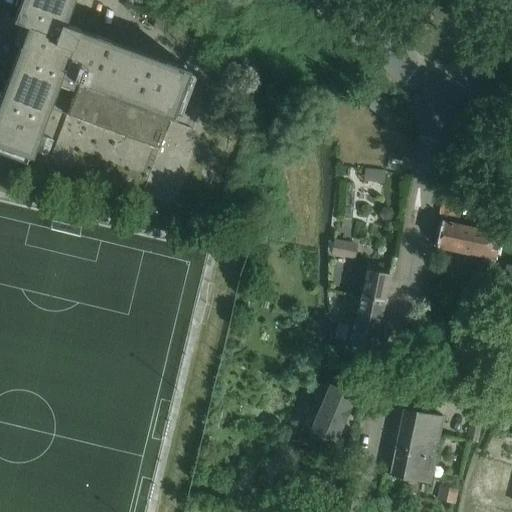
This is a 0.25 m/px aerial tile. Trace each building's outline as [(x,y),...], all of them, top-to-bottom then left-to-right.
[(20,0),(12,21),(17,22),(26,26),(0,97),(0,145),(32,157),(57,87),(75,93),(66,118),(159,152),(188,73),(77,32),(78,29),(65,24),(73,0),(20,0)] [(461,214),(462,198),(443,197),(442,212),(461,214)] [(437,247),(481,256),(495,259),(500,233),(442,222),(437,247)] [(358,245),(334,240),(331,255),(355,260),(358,245)] [(491,294),(497,264),(494,263),(495,259),(481,256),(475,283),(484,285),(483,292),(491,294)] [(511,266),(497,264),(491,294),(490,301),(499,303),(500,297),(511,298),(511,266)] [(367,270),(362,297),(384,302),(390,275),(367,270)] [(384,302),(362,297),(351,351),(374,356),(384,302)] [(335,441),(353,395),(331,386),(312,431),(335,441)] [(404,409),(390,476),(429,484),(443,417),(404,409)] [(500,416),(510,418),(511,411),(503,409),(500,416)] [(476,473),(491,477),(495,478),(499,464),(480,459),(476,473)] [(291,487),(286,507),(300,511),(305,491),(291,487)] [(442,487),(439,499),(455,503),(457,490),(442,487)]
